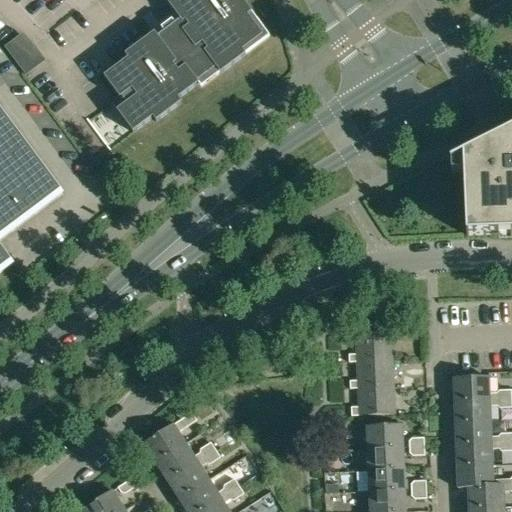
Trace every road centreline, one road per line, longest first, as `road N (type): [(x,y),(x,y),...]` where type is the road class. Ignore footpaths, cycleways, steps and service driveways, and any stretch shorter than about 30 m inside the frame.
road 1 (residential): [(185,363),(274,303),(345,274),(431,257),(511,257)]
road 2 (secondary): [(382,80),(238,180),(172,248)]
road 3 (secondary): [(172,248),(406,122)]
road 4 (residential): [(13,511),(185,363)]
road 5 (secondary): [(0,378),(172,248)]
road 6 (unknown): [(126,0),(67,50),(71,87),(101,131)]
road 7 (secondary): [(511,5),(382,80)]
road 8 (secondary): [(406,122),(511,63)]
